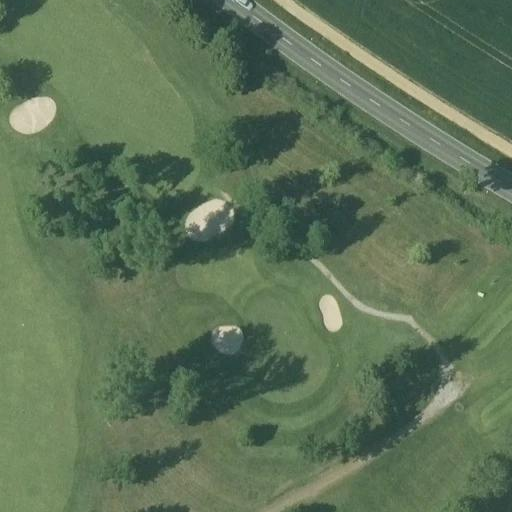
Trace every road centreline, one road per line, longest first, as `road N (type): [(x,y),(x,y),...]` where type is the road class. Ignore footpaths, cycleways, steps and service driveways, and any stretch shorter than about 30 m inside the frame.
road 1 (tertiary): [(224,0),(511,187)]
road 2 (track): [(280,0),(511,149)]
